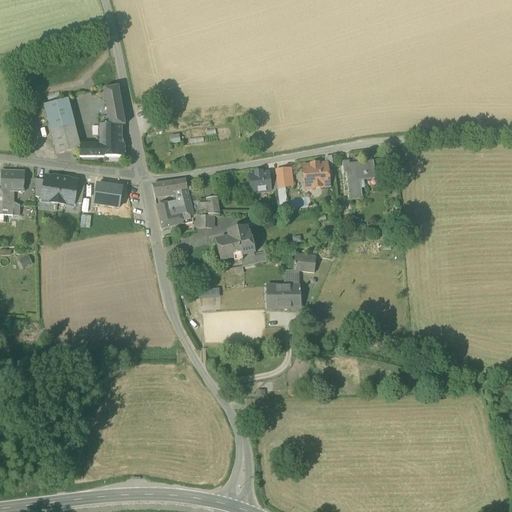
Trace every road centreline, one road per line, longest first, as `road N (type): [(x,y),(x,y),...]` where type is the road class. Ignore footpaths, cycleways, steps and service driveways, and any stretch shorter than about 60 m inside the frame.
road 1 (residential): [(511,138),(396,140),(143,179)]
road 2 (residential): [(143,179),(168,300),(243,447),(235,506)]
road 3 (tertiary): [(235,506),(124,495),(0,509)]
road 4 (residential): [(143,179),(0,158)]
road 5 (residential): [(119,58),(143,179)]
